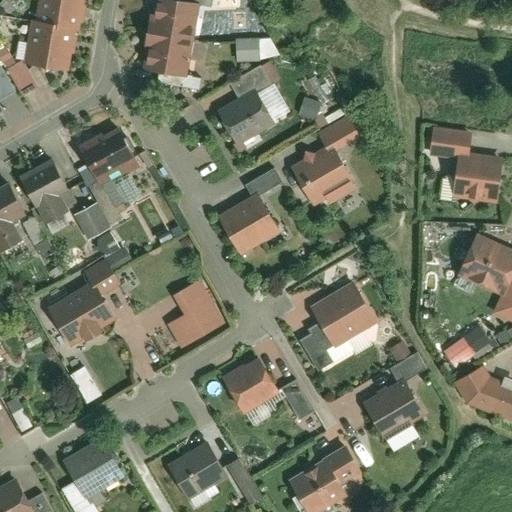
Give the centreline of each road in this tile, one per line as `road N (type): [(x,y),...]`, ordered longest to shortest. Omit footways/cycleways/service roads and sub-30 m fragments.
road 1 (residential): [(0,460),(31,455),(256,327),(131,103),(106,91)]
road 2 (residential): [(106,91),(0,148)]
